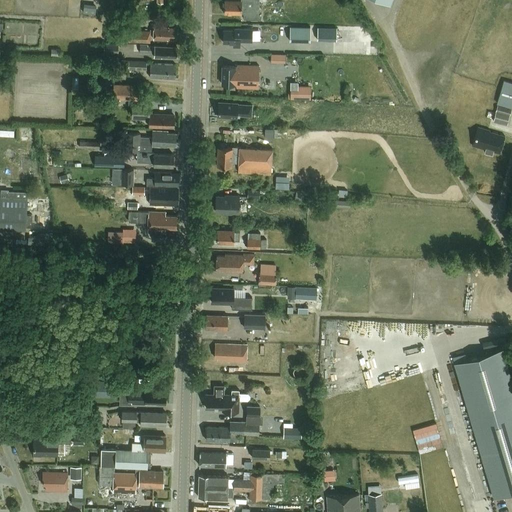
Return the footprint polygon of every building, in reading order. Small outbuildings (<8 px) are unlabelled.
[(258,19),(259,0),(240,0),(241,0),(224,0),(224,13),(243,14),(243,19),(258,19)] [(149,42),(150,31),(128,30),(128,26),(118,26),(118,35),(128,35),(127,41),(149,42)] [(176,39),(176,28),(168,27),(153,26),(153,39),(166,40),(167,39),(176,39)] [(252,31),(240,30),(234,30),(234,28),(223,27),(223,30),(223,43),(233,43),(233,47),(239,47),(240,41),(251,41),(252,31)] [(289,41),(310,42),(310,27),(290,27),(289,41)] [(104,43),(104,53),(118,54),(118,44),(104,43)] [(139,52),(154,53),(154,57),(162,57),(162,56),(176,57),(177,47),(147,46),(147,45),(139,44),(139,52)] [(440,50),(438,65),(448,66),(450,51),(440,50)] [(270,63),(280,63),(280,54),(270,54),(270,63)] [(128,70),(146,70),(146,61),(128,61),(128,70)] [(175,79),(176,64),(150,63),(149,77),(175,79)] [(222,66),(222,84),(237,85),(236,88),(258,88),(259,66),(237,65),(237,67),(222,66)] [(430,85),(448,85),(448,67),(430,66),(430,85)] [(497,105),(511,109),(511,107),(511,82),(504,80),(497,104),(497,105)] [(113,84),(113,94),(113,99),(139,100),(140,85),(113,84)] [(290,87),(290,97),(297,97),(297,99),(311,99),(311,86),(297,86),(297,87),(290,87)] [(251,116),(251,106),(237,105),(237,103),(218,102),(217,116),(236,117),(237,115),(251,116)] [(173,126),(173,115),(157,114),(157,113),(149,113),(150,103),(132,103),(131,113),(140,114),(139,119),(149,119),(148,126),(163,127),(163,126),(173,126)] [(497,106),(492,122),(506,126),(511,110),(497,106)] [(499,153),(503,136),(489,132),(489,130),(477,127),(472,146),(484,149),(483,153),(490,154),(491,151),(499,153)] [(33,130),(21,131),(21,144),(33,144),(33,130)] [(175,146),(176,133),(163,133),(163,131),(152,130),(152,138),(140,137),(140,133),(126,133),(125,151),(139,151),(151,151),(152,146),(166,146),(167,145),(175,146)] [(270,174),(271,148),(239,147),(239,150),(232,150),(232,148),(218,148),(217,165),(230,166),(230,163),(238,163),(237,172),(270,174)] [(170,166),(170,154),(151,154),(151,152),(136,151),(135,162),(151,163),(150,166),(170,166)] [(484,159),(482,167),(495,171),(497,163),(484,159)] [(131,170),(119,169),(118,185),(130,185),(131,170)] [(178,184),(179,174),(171,174),(171,172),(154,172),(154,178),(147,178),(147,185),(171,185),(171,183),(178,184)] [(61,183),(69,181),(67,174),(59,177),(61,183)] [(178,205),(178,191),(176,191),(176,188),(149,187),(149,204),(178,205)] [(0,229),(25,231),(27,193),(0,191),(0,229)] [(296,192),(294,199),(303,201),(304,194),(296,192)] [(230,197),(216,196),(215,212),(226,212),(225,213),(238,214),(239,196),(230,196),(230,197)] [(41,212),(50,212),(50,199),(32,199),(32,205),(38,205),(38,208),(41,208),(41,212)] [(349,208),(350,201),(335,200),(334,207),(349,208)] [(140,222),(148,222),(147,232),(165,232),(165,228),(176,228),(176,216),(165,215),(165,212),(128,211),(128,222),(140,222)] [(49,226),(49,217),(42,217),(42,225),(32,225),(32,231),(49,231),(49,229),(52,229),(52,226),(49,226)] [(238,241),(239,232),(233,232),(233,230),(216,229),(216,243),(233,244),(233,241),(238,241)] [(260,239),(260,233),(247,233),(247,239),(246,248),(260,249),(260,248),(265,249),(266,240),(260,239)] [(224,256),(215,255),(215,269),(226,269),(226,271),(242,272),(242,264),(253,264),(253,254),(242,254),(242,255),(224,254),(224,256)] [(259,273),(258,284),(276,285),(277,274),(259,273)] [(296,299),(296,287),(287,287),(287,299),(296,299)] [(233,289),(212,289),(211,302),(232,303),(232,309),(251,310),(251,298),(233,297),(233,289)] [(265,314),(244,314),(243,329),(265,329),(265,314)] [(227,316),(205,315),(205,329),(227,330),(227,316)] [(246,362),(247,345),(215,343),(214,358),(217,358),(217,360),(246,362)] [(494,497),(511,491),(511,381),(502,349),(454,363),(494,497)] [(88,382),(88,396),(111,396),(112,383),(88,382)] [(238,411),(238,401),(248,401),(250,400),(250,397),(248,394),(238,394),(239,390),(231,390),(231,395),(223,394),(223,386),(214,386),(214,394),(205,394),(205,400),(206,400),(206,408),(222,409),(222,410),(238,411)] [(165,403),(165,392),(155,392),(155,390),(128,390),(128,401),(131,401),(131,403),(155,404),(155,403),(165,403)] [(247,406),(247,415),(260,415),(261,406),(247,406)] [(87,408),(86,424),(98,424),(99,409),(87,408)] [(165,425),(166,412),(122,411),(121,421),(140,422),(140,425),(154,426),(155,425),(165,425)] [(259,435),(259,423),(230,422),(230,427),(206,426),(206,428),(205,427),(205,432),(206,432),(206,440),(215,441),(215,442),(222,442),(222,441),(237,441),(237,435),(246,435),(246,434),(259,435)] [(284,427),(283,438),(301,439),(301,428),(284,427)] [(43,439),(33,439),(33,455),(57,455),(57,443),(70,443),(70,431),(43,430),(43,439)] [(438,433),(415,439),(419,454),(442,447),(438,433)] [(73,435),(73,445),(83,445),(83,436),(73,435)] [(165,451),(165,435),(143,435),(144,435),(143,443),(132,443),(131,450),(147,450),(147,451),(165,451)] [(147,450),(131,450),(115,449),(101,449),(100,465),(99,465),(99,468),(139,469),(139,467),(147,467),(147,450)] [(252,449),(252,459),(270,459),(270,449),(252,449)] [(226,467),(226,462),(226,453),(200,452),(199,466),(226,467)] [(70,479),(81,480),(81,468),(70,467),(70,479)] [(139,470),(139,469),(99,468),(99,484),(113,484),(113,495),(121,496),(121,493),(135,493),(136,477),(139,478),(138,486),(147,486),(148,487),(152,487),(154,485),(162,485),(163,472),(155,471),(155,470),(139,470)] [(67,492),(67,473),(42,472),(42,485),(45,485),(45,491),(61,491),(61,492),(67,492)] [(249,504),(283,504),(282,473),(262,473),(262,475),(250,474),(250,480),(234,479),(233,490),(250,491),(249,504)] [(228,476),(199,475),(198,486),(228,487),(228,476)] [(227,498),(228,487),(198,486),(198,497),(227,498)] [(84,496),(84,487),(75,487),(76,496),(84,496)] [(327,511),(359,511),(358,493),(326,495),(327,511)] [(381,511),(381,493),(368,494),(369,511),(381,511)]
